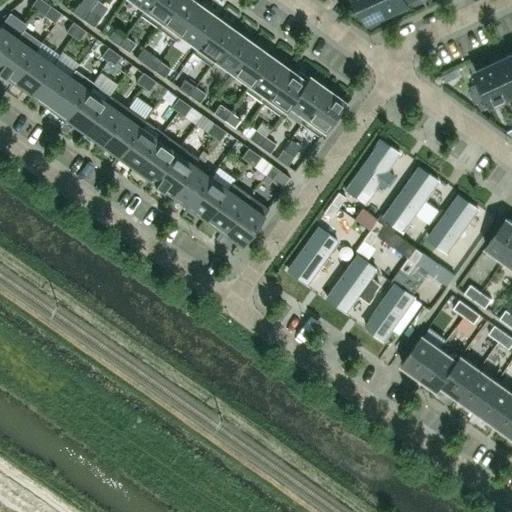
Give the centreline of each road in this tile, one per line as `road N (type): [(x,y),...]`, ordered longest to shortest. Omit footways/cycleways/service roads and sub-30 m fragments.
road 1 (residential): [(228,302),(511,505)]
road 2 (residential): [(228,302),(395,73)]
road 3 (residential): [(0,138),(228,302)]
road 4 (residential): [(395,73),(511,156)]
road 5 (residential): [(503,0),(413,42),(395,73)]
road 6 (residential): [(292,0),(395,73)]
